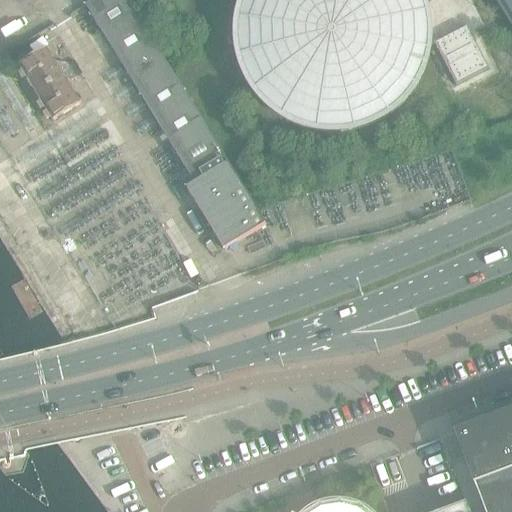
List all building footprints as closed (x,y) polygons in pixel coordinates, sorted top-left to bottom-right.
[(228,164),(127,0),(96,0),(85,7),(194,185),(228,164)] [(344,131),(363,126),(381,118),(397,107),(410,92),(420,75),(426,56),(428,36),(426,17),(420,0),(246,0),(241,18),(239,38),(241,57),(247,76),(257,93),(271,107),(287,119),(305,127),(324,131),(344,131)] [(511,0),(494,0),(511,28),(511,0)] [(467,29),(437,44),(458,85),(488,70),(467,29)] [(64,77),(47,49),(18,66),(35,94),(64,77)] [(81,105),(64,77),(35,94),(52,122),(81,105)] [(228,164),(194,185),(186,190),(224,252),(266,226),(257,212),(228,164)] [(511,511),(511,407),(481,419),(482,423),(461,432),(461,431),(455,434),(476,490),(484,511),(511,511)] [(19,444),(0,448),(0,462),(1,462),(5,461),(6,465),(10,464),(10,460),(24,458),(26,452),(19,444)]
